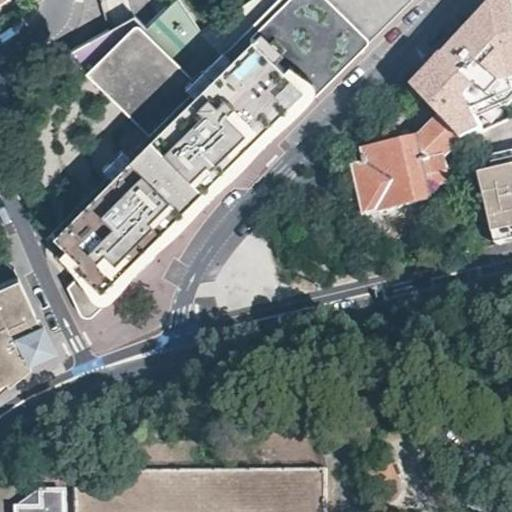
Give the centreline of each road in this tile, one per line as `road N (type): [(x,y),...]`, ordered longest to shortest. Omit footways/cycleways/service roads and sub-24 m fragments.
road 1 (tertiary): [(182,354),(181,304),(217,245),(448,0)]
road 2 (tertiary): [(511,278),(182,354)]
road 3 (residential): [(94,379),(0,169)]
